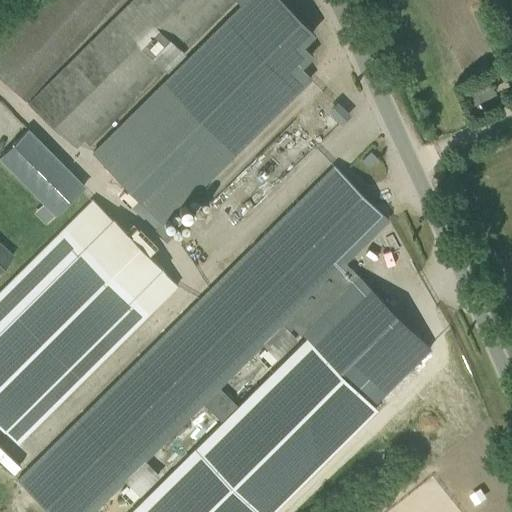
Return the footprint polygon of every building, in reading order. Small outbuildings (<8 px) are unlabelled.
[(0,77),(25,100),(116,0),(41,0),(0,45),(0,77)] [(88,145),(234,0),(131,0),(27,103),(75,146),(82,139),(88,145)] [(166,216),(167,217),(309,76),(298,65),(310,53),(300,43),(312,31),(280,0),(248,0),(99,149),(92,155),(121,183),(115,189),(132,206),(131,207),(133,209),(139,204),(137,202),(138,200),(160,222),(166,216)] [(0,155),(0,161),(55,216),(84,186),(27,129),(0,155)] [(16,480),(48,511),(91,511),(203,402),(218,386),(286,319),(344,262),(387,219),(334,165),(16,480)] [(177,285),(106,213),(92,199),(0,290),(0,426),(16,443),(46,414),(60,399),(177,285)] [(0,267),(12,255),(0,244),(0,267)] [(305,338),(318,352),(371,404),(428,348),(344,262),(286,319),(305,338)] [(129,511),(271,511),(375,409),(371,404),(318,352),(305,338),(237,406),(218,386),(203,402),(221,421),(129,511)]
